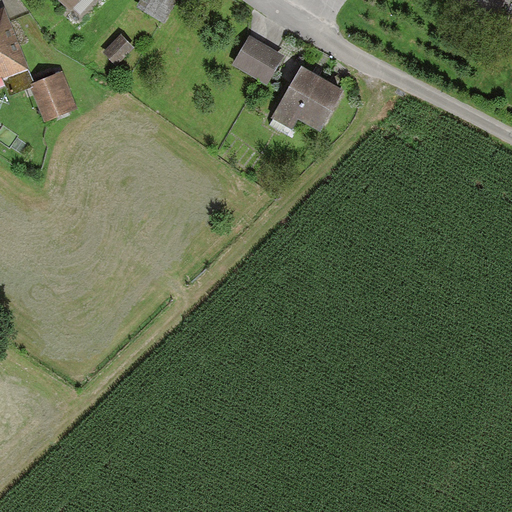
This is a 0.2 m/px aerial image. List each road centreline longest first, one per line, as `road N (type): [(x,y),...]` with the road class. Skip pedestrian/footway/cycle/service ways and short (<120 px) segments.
road 1 (track): [(83,389),(382,103),(390,68)]
road 2 (residential): [(257,0),(390,68)]
road 3 (track): [(511,128),(390,68)]
